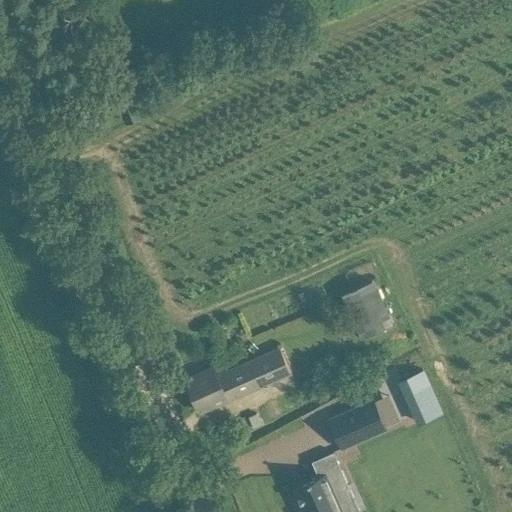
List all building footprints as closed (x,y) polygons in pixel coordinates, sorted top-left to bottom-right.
[(141,116),(133,96),(119,102),(127,122),(141,116)] [(393,323),(384,305),(373,279),(342,292),(362,337),(393,323)] [(200,410),(227,398),(227,399),(291,371),(280,347),(217,375),(213,366),(186,378),(200,410)] [(374,397),(328,418),(341,447),(387,427),(374,397)] [(261,422),(257,412),(249,416),(252,425),(261,422)] [(318,474),(293,486),(304,511),(343,511),(334,491),(349,485),(334,450),(312,460),(318,474)]
